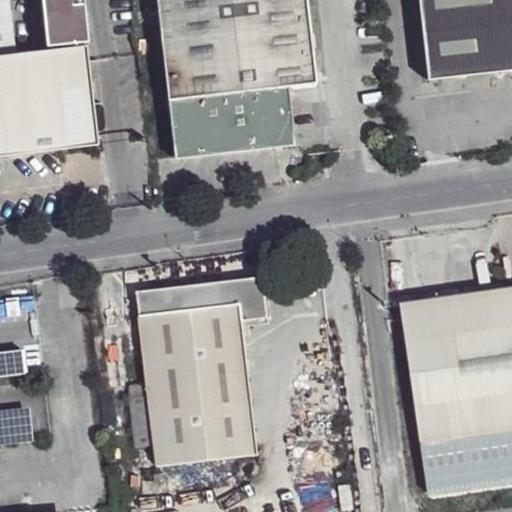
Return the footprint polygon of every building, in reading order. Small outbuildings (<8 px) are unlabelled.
[(0,0),(0,157),(97,146),(86,46),(16,55),(8,0),(0,0)] [(154,0),(173,160),(293,147),(286,86),(314,83),(304,0),(154,0)] [(511,0),(416,0),(426,80),(511,70),(511,0)] [(263,279),(136,292),(147,384),(128,386),(135,448),(154,446),(157,468),(259,456),(243,322),(268,319),(263,279)] [(511,289),(401,305),(429,494),(511,482),(511,289)]
